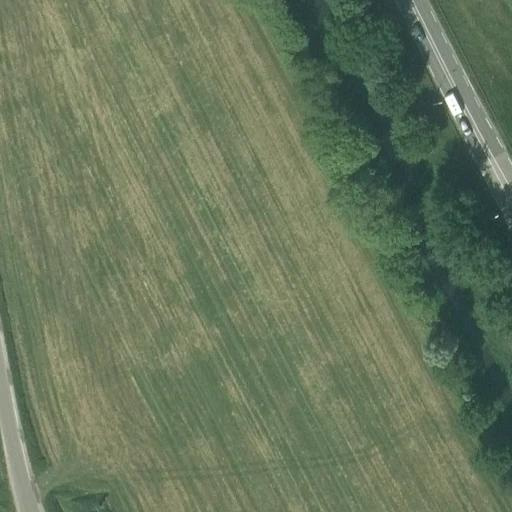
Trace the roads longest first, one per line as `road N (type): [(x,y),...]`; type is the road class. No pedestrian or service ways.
road 1 (primary): [(511,193),(414,0)]
road 2 (unclassified): [(34,511),(0,392)]
